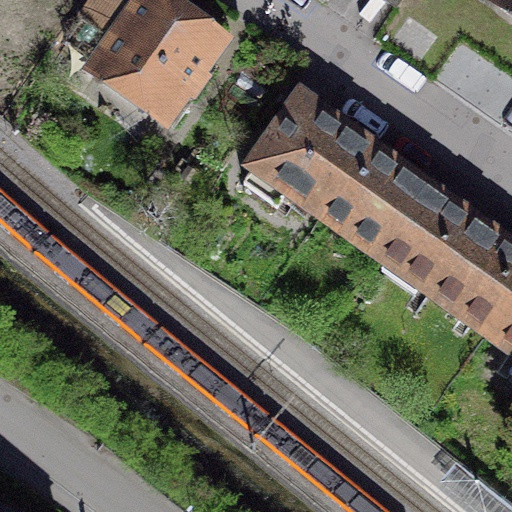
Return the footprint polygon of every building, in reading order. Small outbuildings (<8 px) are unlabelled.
[(97,69),(165,117),(183,92),(193,99),(208,79),(197,71),(217,44),(155,0),(96,0),(82,20),(115,43),(97,69)] [(503,3),(511,8),(511,0),(503,0),(504,1),(503,3)] [(321,217),(368,150),(301,103),(243,185),(276,209),(287,193),(321,217)] [(425,190),(368,150),(321,217),(378,257),(425,190)] [(477,227),(425,190),(378,257),(430,293),(477,227)] [(511,297),(511,251),(477,227),(430,293),(487,333),(511,297)] [(511,297),(487,333),(511,350),(511,369),(509,373),(511,375),(511,297)] [(511,511),(511,506),(459,464),(439,488),(468,511),(511,511)]
